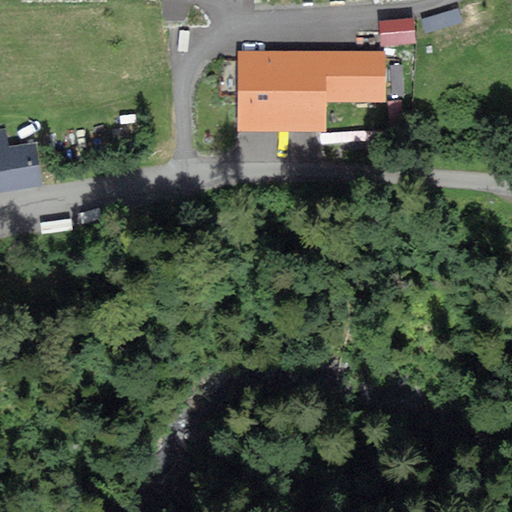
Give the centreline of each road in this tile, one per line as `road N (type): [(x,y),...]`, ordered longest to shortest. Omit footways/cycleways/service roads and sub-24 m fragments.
road 1 (residential): [(447,0),(263,28),(221,42),(185,84),(188,176)]
road 2 (unclassified): [(511,186),(337,171),(188,176)]
road 3 (unclassified): [(188,176),(0,205)]
